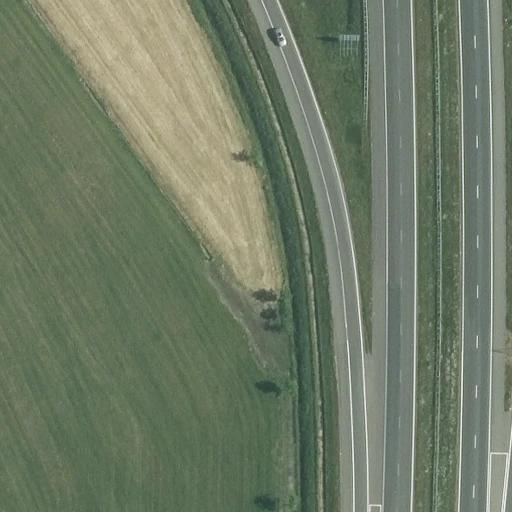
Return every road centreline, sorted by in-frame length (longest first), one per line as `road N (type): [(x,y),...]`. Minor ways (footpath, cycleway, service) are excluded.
road 1 (track): [(321,511),(320,389),(301,216),(270,106),(226,0)]
road 2 (motorway): [(268,0),(320,141),(342,236),(359,511)]
road 3 (motorway): [(471,511),(472,0)]
road 4 (motorway): [(396,0),(396,511)]
